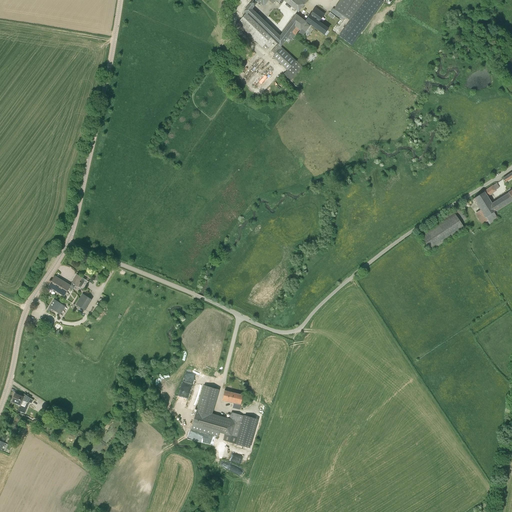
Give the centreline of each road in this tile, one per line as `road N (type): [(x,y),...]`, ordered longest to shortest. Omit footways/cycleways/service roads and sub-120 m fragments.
road 1 (unclassified): [(67,242),(269,329),(293,331),(410,231),(511,167)]
road 2 (tertiary): [(67,242),(120,0)]
road 3 (tertiary): [(0,408),(26,309),(67,242)]
